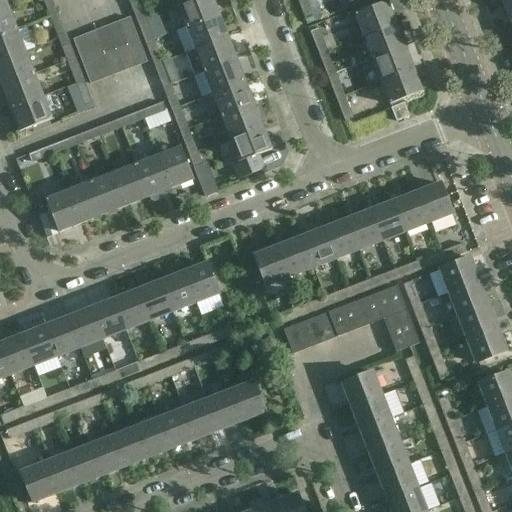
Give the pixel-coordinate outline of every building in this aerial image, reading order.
[(0,0),(0,11),(9,8),(6,0),(0,0)] [(59,14),(53,0),(44,0),(51,17),(59,14)] [(128,0),(137,22),(145,19),(137,0),(128,0)] [(187,28),(220,15),(213,0),(193,0),(178,6),(187,28)] [(298,0),(307,21),(313,18),(306,0),(298,0)] [(511,22),(511,0),(502,0),(511,23),(511,22)] [(364,38),(397,25),(388,1),(355,14),(364,38)] [(0,11),(0,37),(18,30),(9,8),(0,11)] [(59,14),(51,17),(60,40),(68,37),(59,14)] [(229,38),(220,15),(187,28),(177,32),(186,55),(196,51),(229,38)] [(120,23),(128,45),(139,41),(130,19),(120,23)] [(146,44),(153,41),(145,19),(137,22),(146,44)] [(117,50),(128,45),(120,23),(108,27),(117,50)] [(364,38),(373,60),(406,47),(397,25),(364,38)] [(105,54),(117,50),(108,27),(97,32),(105,54)] [(0,37),(0,63),(27,53),(18,30),(0,37)] [(311,32),(320,55),(326,52),(318,30),(311,32)] [(94,59),(105,54),(97,32),(85,36),(94,59)] [(83,63),(94,59),(85,36),(74,41),(83,63)] [(76,59),(68,37),(60,40),(69,62),(76,59)] [(237,61),(229,38),(196,51),(186,55),(195,77),(205,73),(237,61)] [(139,41),(128,45),(137,68),(148,63),(139,41)] [(155,67),(162,64),(153,41),(146,44),(155,67)] [(126,72),(137,68),(128,45),(117,50),(126,72)] [(373,60),(382,82),(414,70),(406,47),(373,60)] [(114,76),(126,72),(117,50),(105,54),(114,76)] [(320,55),(328,77),(335,75),(326,52),(320,55)] [(0,63),(0,81),(2,88),(35,75),(27,53),(0,63)] [(103,81),(114,76),(105,54),(94,59),(103,81)] [(85,82),(76,59),(69,62),(77,84),(85,82)] [(91,85),(103,81),(94,59),(83,63),(91,85)] [(155,67),(163,89),(171,86),(169,81),(176,78),(170,61),(162,64),(155,67)] [(213,96),(246,83),(237,61),(205,73),(213,96)] [(423,92),(414,70),(382,82),(390,105),(423,92)] [(2,88),(11,110),(44,97),(35,75),(2,88)] [(328,77),(337,99),(344,97),(335,75),(328,77)] [(77,84),(86,107),(94,104),(85,82),(77,84)] [(213,96),(222,118),(255,105),(246,83),(213,96)] [(163,89),(172,112),(180,109),(171,86),(163,89)] [(53,120),(44,97),(11,110),(20,133),(53,120)] [(346,123),(352,120),(344,97),(337,99),(346,123)] [(164,104),(142,112),(145,120),(167,111),(164,104)] [(397,122),(410,117),(405,104),(392,109),(392,110),(397,122)] [(231,140),(263,127),(255,105),(222,118),(231,140)] [(172,112),(181,134),(188,131),(180,109),(172,112)] [(142,112),(120,121),(123,128),(145,120),(142,112)] [(120,121),(98,130),(101,137),(123,128),(120,121)] [(273,151),(263,127),(231,140),(240,163),(273,151)] [(98,130),(75,138),(78,146),(101,137),(98,130)] [(181,134),(189,156),(197,153),(188,131),(181,134)] [(75,138),(52,147),(55,154),(78,146),(75,138)] [(52,147),(30,156),(33,163),(55,154),(52,147)] [(172,190),(195,181),(182,148),(160,157),(172,190)] [(197,153),(189,156),(198,179),(206,176),(197,153)] [(137,166),(150,198),(172,190),(160,157),(146,162),(143,154),(134,158),(137,166)] [(137,166),(115,174),(128,207),(150,198),(137,166)] [(93,183),(105,216),(128,207),(115,174),(93,183)] [(93,183),(70,192),(83,224),(105,216),(93,183)] [(441,185),(418,194),(429,224),(453,215),(441,185)] [(83,224),(70,192),(47,201),(59,234),(83,224)] [(406,233),(429,224),(418,194),(395,203),(406,233)] [(395,203),(372,212),(383,242),(406,233),(395,203)] [(372,212),(349,221),(360,251),(383,242),(372,212)] [(349,221),(325,230),(337,260),(360,251),(349,221)] [(314,269),(337,260),(325,230),(302,239),(314,269)] [(291,278),(314,269),(302,239),(279,248),(291,278)] [(445,263),(468,253),(465,246),(442,255),(445,263)] [(291,278),(279,248),(255,258),(267,287),(291,278)] [(422,272),(445,263),(442,255),(419,264),(422,272)] [(450,294),(480,282),(471,259),(441,270),(450,294)] [(185,273),(197,303),(220,294),(208,264),(185,273)] [(398,281),(422,272),(419,264),(395,273),(398,281)] [(185,273),(161,282),(173,312),(197,303),(185,273)] [(376,290),(398,281),(395,273),(373,282),(376,290)] [(173,312),(161,282),(138,291),(150,322),(173,312)] [(352,299),(376,290),(373,282),(349,291),(352,299)] [(450,294),(459,318),(489,305),(480,282),(450,294)] [(413,308),(421,305),(413,284),(405,287),(413,308)] [(398,354),(410,349),(421,345),(398,287),(364,301),(373,325),(385,321),(398,354)] [(127,330),(150,322),(138,291),(116,300),(127,330)] [(329,308),(352,299),(349,291),(326,300),(329,308)] [(127,330),(116,300),(93,309),(105,339),(127,330)] [(306,317),(329,308),(326,300),(303,309),(306,317)] [(351,334),(373,325),(364,301),(341,310),(351,334)] [(422,332),(430,329),(421,305),(413,308),(422,332)] [(459,318),(468,341),(498,329),(489,305),(459,318)] [(81,348),(105,339),(93,309),(69,318),(81,348)] [(283,326),(306,317),(303,309),(280,319),(283,326)] [(339,339),(351,334),(341,310),(330,314),(339,339)] [(328,343),(339,339),(330,314),(318,318),(328,343)] [(69,318),(46,327),(58,357),(81,348),(69,318)] [(317,348),(328,343),(318,318),(307,323),(317,348)] [(306,352),(317,348),(307,323),(296,327),(306,352)] [(46,327),(23,336),(35,366),(58,357),(46,327)] [(213,345),(236,336),(233,327),(209,336),(213,345)] [(294,356),(306,352),(296,327),(285,332),(294,356)] [(431,355),(438,352),(430,329),(422,332),(431,355)] [(507,353),(498,329),(468,341),(477,364),(507,353)] [(23,336),(0,345),(12,375),(35,366),(23,336)] [(189,354),(213,345),(209,336),(186,345),(189,354)] [(239,342),(216,351),(219,360),(242,351),(239,342)] [(0,379),(12,375),(0,345),(0,379)] [(166,363),(189,354),(186,345),(162,354),(166,363)] [(216,351),(192,360),(196,369),(219,360),(216,351)] [(431,355),(434,364),(439,376),(446,373),(438,352),(431,355)] [(143,372),(166,363),(162,354),(140,362),(143,372)] [(423,380),(413,357),(406,360),(415,383),(423,380)] [(192,360),(170,369),(173,377),(196,369),(192,360)] [(121,381),(143,372),(140,362),(117,371),(121,381)] [(170,369),(146,378),(149,386),(173,377),(170,369)] [(97,390),(121,381),(117,371),(94,380),(97,390)] [(343,384),(352,407),(382,396),(373,373),(343,384)] [(479,385),(488,409),(511,399),(511,380),(509,373),(479,385)] [(146,378),(123,387),(126,395),(149,386),(146,378)] [(74,399),(97,390),(94,380),(70,389),(74,399)] [(432,403),(423,380),(415,383),(424,406),(432,403)] [(255,383),(231,392),(243,423),(267,413),(255,383)] [(123,387),(100,395),(103,404),(126,395),(123,387)] [(51,408),(74,399),(70,389),(47,398),(51,408)] [(231,392),(208,401),(220,432),(243,423),(231,392)] [(100,395),(77,404),(80,413),(103,404),(100,395)] [(391,419),(382,396),(352,407),(361,430),(391,419)] [(438,400),(448,424),(456,421),(447,397),(438,400)] [(28,416),(51,408),(47,398),(24,407),(28,416)] [(511,399),(488,409),(497,431),(511,425),(511,399)] [(208,401),(185,410),(197,440),(220,432),(208,401)] [(432,403),(424,406),(433,430),(441,427),(432,403)] [(77,404),(53,413),(56,422),(80,413),(77,404)] [(4,425),(28,416),(24,407),(1,416),(4,425)] [(185,410),(162,419),(174,449),(197,440),(185,410)] [(53,413),(30,422),(34,431),(56,422),(53,413)] [(162,419),(139,428),(151,458),(174,449),(162,419)] [(400,442),(391,419),(361,430),(370,454),(400,442)] [(448,424),(457,447),(465,444),(456,421),(448,424)] [(30,422),(7,431),(10,440),(34,431),(30,422)] [(511,452),(511,425),(497,431),(506,454),(511,452)] [(450,449),(441,427),(433,430),(442,452),(450,449)] [(139,428),(116,437),(128,467),(151,458),(139,428)] [(116,437),(92,446),(104,476),(128,467),(116,437)] [(409,465),(400,442),(370,454),(379,477),(409,465)] [(457,447),(466,470),(474,467),(465,444),(457,447)] [(81,486),(104,476),(92,446),(69,455),(81,486)] [(459,472),(450,449),(442,452),(451,475),(459,472)] [(58,494),(81,486),(69,455),(46,464),(58,494)] [(58,494),(46,464),(23,473),(34,504),(58,494)] [(418,488),(409,465),(379,477),(388,500),(418,488)] [(483,490),(474,467),(466,470),(475,493),(483,490)] [(459,472),(451,475),(460,498),(468,495),(459,472)] [(388,500),(392,511),(424,511),(427,511),(418,488),(388,500)] [(475,493),(481,511),(491,511),(483,490),(475,493)] [(274,504),(277,511),(305,511),(298,494),(274,504)] [(474,511),(468,495),(460,498),(465,511),(474,511)]
